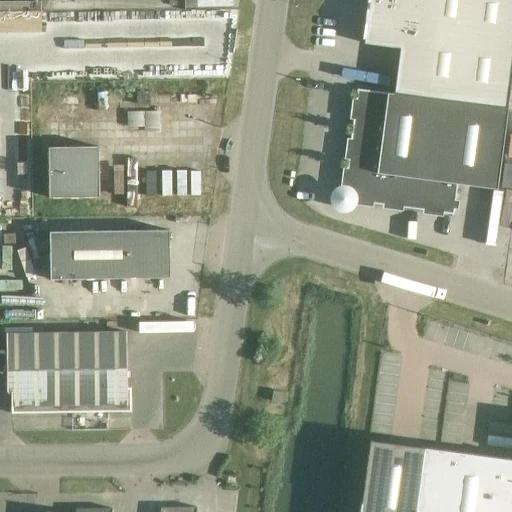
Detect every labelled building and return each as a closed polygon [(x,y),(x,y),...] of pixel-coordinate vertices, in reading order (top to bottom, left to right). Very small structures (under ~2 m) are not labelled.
[(394,94),(508,110),(511,76),(511,0),(369,0),(364,43),(400,48),(394,94)] [(334,195),(333,201),(335,206),(340,209),(345,210),(350,208),(353,204),(353,201),(453,215),(457,185),(497,190),(508,110),(394,94),(377,92),(357,89),(343,189),(338,191),(334,195)] [(48,147),(48,198),(99,197),(98,147),(48,147)] [(169,230),(49,232),(50,280),(170,278),(169,230)] [(196,306),(186,307),(187,318),(196,318),(196,306)] [(127,388),(126,332),(6,334),(7,391),(11,391),(11,414),(131,412),(131,388),(127,388)] [(282,403),(283,393),(273,391),(271,401),(282,403)] [(414,511),(511,511),(511,459),(423,447),(414,511)]
